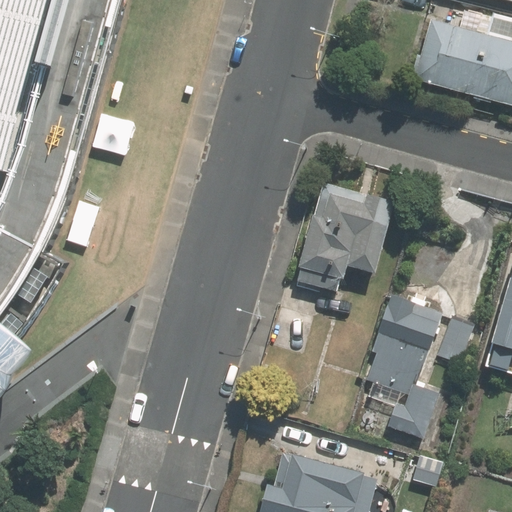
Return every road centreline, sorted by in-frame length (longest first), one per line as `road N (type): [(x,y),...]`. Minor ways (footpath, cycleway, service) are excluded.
road 1 (residential): [(269,94),(156,511)]
road 2 (residential): [(269,94),(511,161)]
